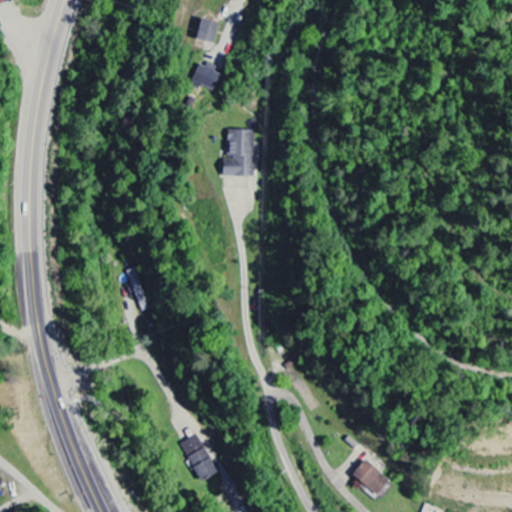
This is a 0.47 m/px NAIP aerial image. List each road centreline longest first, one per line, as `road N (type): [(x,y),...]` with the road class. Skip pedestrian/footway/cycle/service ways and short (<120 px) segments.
road 1 (trunk): [(101,511),(57,399),(33,264),(33,149),(66,0)]
road 2 (residential): [(313,511),(272,423),(271,403),(280,396),(294,403),(330,475),(364,511)]
